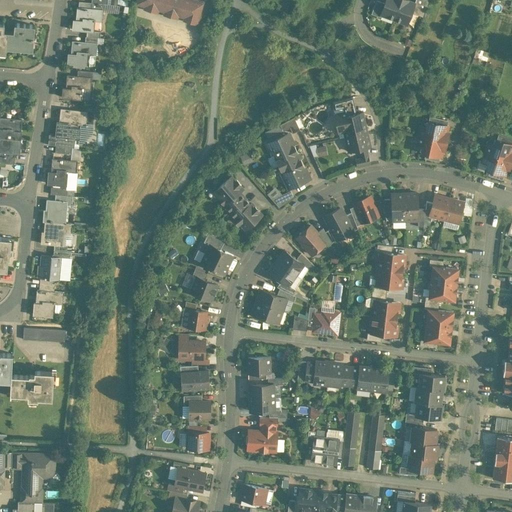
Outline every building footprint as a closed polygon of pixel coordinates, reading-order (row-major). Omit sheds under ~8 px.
[(138,0),(137,4),(198,21),(203,0),(138,0)] [(385,3),(376,0),(371,13),(380,17),(381,14),(385,3)] [(385,0),(385,3),(381,14),(394,19),(400,0),(385,0)] [(400,0),(394,19),(407,24),(411,12),(415,3),(414,3),(407,0),(400,0)] [(428,0),(415,0),(414,3),(415,3),(411,12),(422,16),(428,0)] [(78,7),(76,20),(73,20),(73,29),(87,30),(93,31),(93,30),(94,20),(95,20),(101,20),(103,9),(91,8),(78,7)] [(7,34),(6,47),(14,47),(14,44),(21,45),(21,48),(32,49),(35,25),(15,23),(14,31),(10,31),(10,34),(7,34)] [(97,43),(85,42),(73,41),(72,54),(68,53),(68,62),(74,63),(74,65),(84,66),(84,64),(95,65),(96,54),(97,43)] [(475,48),(473,60),(487,62),(489,51),(475,48)] [(93,71),(78,69),(77,76),(91,77),(92,78),(93,71)] [(77,76),(67,75),(66,87),(63,87),(62,96),(81,98),(82,88),(83,88),(84,87),(90,88),(91,77),(77,76)] [(351,97),(334,101),(336,108),(353,104),(351,97)] [(336,108),(334,109),(335,114),(334,114),(338,132),(344,131),(345,137),(367,132),(362,112),(355,113),(353,104),(336,108)] [(87,111),(61,108),(60,121),(57,121),(56,135),(74,138),(79,138),(80,127),(77,127),(77,124),(85,124),(85,125),(85,126),(88,126),(92,126),(92,124),(85,124),(87,111)] [(447,120),(431,116),(430,122),(445,126),(447,120)] [(0,117),(0,137),(21,139),(21,131),(22,119),(0,117)] [(300,129),(294,117),(280,124),(283,131),(290,127),(293,133),(300,129)] [(430,122),(429,122),(428,128),(421,126),(419,135),(446,141),(448,133),(446,133),(447,126),(445,126),(430,122)] [(367,132),(345,137),(349,151),(360,149),(366,147),(370,146),(367,132)] [(288,133),(266,143),(271,152),(273,153),(279,165),(299,156),(297,152),(294,145),(288,133)] [(511,138),(499,134),(497,140),(511,144),(511,138)] [(48,144),(57,145),(58,139),(55,139),(56,135),(49,135),(48,144)] [(58,139),(57,145),(72,147),(73,147),(74,138),(56,135),(55,139),(58,139)] [(446,141),(419,135),(417,144),(424,146),(423,152),(427,153),(439,155),(441,156),(442,149),(444,149),(446,141)] [(21,139),(0,137),(0,161),(14,163),(15,152),(19,153),(21,139)] [(511,144),(497,140),(495,145),(489,143),(486,152),(511,160),(511,159),(511,144)] [(313,156),(327,153),(326,144),(316,146),(316,143),(310,144),(313,156)] [(72,147),(57,145),(56,152),(71,154),(72,147)] [(366,147),(360,149),(362,158),(368,156),(366,147)] [(239,155),(243,164),(253,159),(249,150),(239,155)] [(511,160),(486,152),(483,160),(489,163),(487,168),(491,170),(503,173),(505,174),(507,168),(509,168),(511,160)] [(439,155),(427,153),(426,158),(437,161),(439,155)] [(268,157),(272,167),(276,165),(272,155),(268,157)] [(299,156),(279,165),(285,179),(285,182),(288,188),(309,178),(304,166),(300,159),(299,156)] [(362,158),(356,159),(357,166),(370,163),(368,156),(362,158)] [(77,160),(53,158),(52,171),(49,171),(48,183),(66,185),(67,171),(76,171),(77,160)] [(503,173),(491,170),(489,175),(501,179),(503,173)] [(231,176),(216,189),(220,194),(217,196),(224,204),(239,191),(243,189),(240,185),(241,184),(237,179),(236,181),(231,176)] [(67,188),(51,186),(51,193),(56,194),(67,195),(67,188)] [(290,190),(272,199),(279,207),(294,196),(290,190)] [(239,191),(224,204),(230,210),(245,197),(239,191)] [(418,192),(405,193),(405,220),(418,220),(418,208),(418,192)] [(405,193),(392,193),(392,199),(392,217),(392,220),(405,220),(405,193)] [(67,195),(56,194),(55,200),(47,199),(46,215),(44,215),(43,221),(45,221),(65,223),(65,222),(67,201),(72,202),(72,195),(67,195)] [(450,198),(435,195),(433,203),(432,207),(431,215),(432,215),(444,218),(450,198)] [(370,196),(354,203),(360,217),(361,220),(377,214),(370,196)] [(245,197),(230,210),(235,216),(250,203),(245,197)] [(464,202),(450,198),(444,218),(459,222),(464,202)] [(392,199),(383,199),(386,217),(392,217),(392,199)] [(433,203),(426,201),(426,208),(424,219),(431,220),(432,215),(431,215),(432,207),(433,203)] [(250,203),(235,216),(236,217),(235,220),(237,222),(240,222),(245,228),(262,214),(251,202),(250,203)] [(340,207),(325,215),(332,228),(337,239),(352,231),(344,215),(340,207)] [(354,219),(351,212),(344,215),(352,231),(358,228),(354,219)] [(360,217),(354,219),(357,225),(363,223),(361,220),(360,217)] [(65,223),(45,221),(44,234),(42,234),(41,243),(54,244),(54,243),(64,244),(65,232),(70,233),(71,223),(65,222),(65,223)] [(311,225),(297,237),(302,242),(302,244),(305,247),(307,248),(312,254),(324,244),(316,234),(317,233),(317,232),(311,225)] [(325,231),(323,227),(317,232),(317,233),(316,234),(324,244),(326,247),(333,242),(332,242),(325,231)] [(325,231),(332,242),(337,239),(332,228),(325,231)] [(225,240),(209,231),(204,241),(209,244),(220,249),(225,240)] [(11,237),(0,236),(0,268),(7,269),(8,257),(9,257),(11,237)] [(220,249),(209,244),(201,262),(209,266),(208,266),(216,270),(216,269),(224,273),(233,255),(225,251),(220,249)] [(392,245),(378,244),(377,250),(383,251),(383,252),(391,253),(392,245)] [(296,258),(284,250),(276,260),(296,274),(303,264),(303,263),(296,258)] [(314,264),(301,252),(296,258),(303,263),(303,264),(311,269),(314,264)] [(391,253),(383,252),(382,259),(379,259),(377,260),(376,267),(402,270),(402,263),(404,263),(405,255),(391,253)] [(53,256),(41,255),(40,265),(42,265),(41,271),(38,270),(37,277),(52,278),(59,278),(61,257),(53,256)] [(296,274),(276,260),(269,271),(281,280),(288,285),(289,284),(296,274)] [(442,266),(433,265),(433,266),(431,281),(456,284),(457,268),(442,266)] [(402,270),(376,267),(376,275),(377,277),(380,277),(379,284),(387,285),(401,287),(402,279),(401,278),(402,270)] [(207,273),(195,268),(192,274),(196,275),(205,278),(207,273)] [(205,278),(196,275),(194,280),(193,279),(190,286),(191,287),(189,291),(197,294),(197,295),(203,298),(204,297),(212,300),(214,294),(215,294),(217,288),(218,284),(205,278)] [(52,278),(40,277),(39,290),(54,291),(55,284),(52,284),(52,278)] [(296,290),(289,284),(288,285),(281,280),(277,286),(280,287),(293,294),(296,290)] [(456,284),(431,281),(430,296),(429,296),(439,297),(454,299),(456,284)] [(387,285),(379,284),(379,285),(373,285),(372,291),(386,293),(387,285)] [(293,294),(280,287),(277,294),(286,298),(286,299),(293,301),(296,296),(293,294)] [(277,294),(260,289),(256,301),(282,310),(286,299),(286,298),(277,294)] [(39,290),(37,290),(36,302),(34,302),(33,314),(53,316),(54,302),(62,303),(63,292),(54,291),(39,290)] [(386,293),(372,291),(371,298),(377,298),(377,300),(385,301),(386,293)] [(196,303),(186,300),(185,308),(196,309),(196,303)] [(385,301),(377,300),(376,307),(374,306),(372,308),(371,315),(396,318),(397,310),(399,310),(400,302),(385,301)] [(282,310),(256,301),(252,313),(278,322),(282,310)] [(315,307),(309,307),(308,319),(307,325),(313,325),(315,313),(315,307)] [(196,309),(185,308),(182,325),(204,328),(206,315),(207,311),(196,309)] [(437,309),(428,308),(428,309),(426,324),(451,327),(451,324),(452,324),(452,319),(453,311),(437,309)] [(315,313),(313,325),(313,330),(337,333),(340,312),(328,310),(328,314),(315,313)] [(308,319),(294,314),(293,328),(307,330),(307,325),(308,319)] [(396,318),(371,315),(370,323),(372,324),(374,325),(374,332),(382,332),(396,334),(397,326),(395,326),(396,318)] [(451,327),(426,324),(425,339),(434,340),(449,342),(450,334),(451,334),(451,330),(450,330),(451,327)] [(65,329),(23,327),(23,328),(21,328),(20,335),(23,335),(23,339),(64,341),(65,329)] [(382,332),(374,332),(373,333),(368,332),(367,339),(381,340),(382,332)] [(511,335),(509,335),(508,335),(509,336),(508,345),(509,345),(508,359),(505,358),(504,358),(503,373),(503,372),(505,372),(503,390),(502,390),(511,391),(511,335)] [(172,341),(165,338),(160,347),(167,351),(172,341)] [(185,340),(181,340),(181,357),(192,357),(204,358),(204,341),(185,340)] [(12,353),(0,352),(0,379),(11,380),(11,374),(12,353)] [(269,356),(248,357),(248,372),(266,372),(270,372),(269,356)] [(315,362),(299,360),(297,378),(313,380),(315,362)] [(329,362),(316,360),(315,362),(313,380),(313,382),(327,384),(329,362)] [(343,363),(329,362),(327,384),(340,385),(341,383),(343,365),(343,363)] [(351,366),(343,365),(341,383),(349,384),(351,366)] [(373,367),(359,365),(359,367),(357,385),(357,387),(370,389),(373,367)] [(359,367),(351,366),(349,384),(357,385),(359,367)] [(431,368),(413,366),(413,372),(420,373),(420,372),(431,374),(431,368)] [(389,369),(373,367),(370,389),(386,391),(386,389),(388,371),(389,369)] [(54,371),(35,370),(35,374),(29,373),(29,375),(11,374),(11,380),(10,392),(20,392),(20,393),(28,394),(28,398),(38,399),(38,397),(52,398),(53,383),(52,383),(52,372),(53,372),(54,371)] [(198,371),(180,372),(182,389),(210,387),(208,370),(198,371)] [(395,372),(388,371),(386,389),(393,389),(395,372)] [(431,374),(420,372),(420,373),(419,386),(441,389),(443,389),(445,375),(431,374)] [(268,384),(249,384),(249,397),(274,397),(274,384),(268,384)] [(441,389),(419,386),(417,386),(415,400),(417,400),(440,403),(440,402),(441,389)] [(201,394),(184,395),(184,405),(189,405),(189,400),(202,400),(201,394)] [(274,397),(249,397),(250,410),(269,410),(275,410),(275,409),(274,397)] [(202,400),(189,400),(189,405),(189,417),(196,417),(198,419),(200,419),(202,417),(210,417),(210,400),(202,400)] [(440,403),(417,400),(415,413),(415,414),(424,415),(440,417),(442,403),(440,402),(440,403)] [(311,406),(310,415),(315,419),(320,412),(311,406)] [(287,409),(275,409),(275,410),(269,410),(269,417),(277,417),(287,417),(287,409)] [(360,411),(348,410),(346,428),(358,429),(360,411)] [(340,421),(346,418),(343,412),(337,414),(340,421)] [(385,414),(373,412),(372,421),(384,423),(385,414)] [(424,415),(415,414),(415,413),(406,412),(405,419),(423,421),(424,415)] [(511,418),(496,417),(495,429),(511,430),(511,418)] [(423,421),(405,419),(405,425),(412,426),(412,425),(422,427),(423,421)] [(299,420),(290,420),(290,428),(299,428),(299,420)] [(384,423),(372,421),(371,430),(383,432),(384,423)] [(249,436),(276,436),(277,431),(274,431),(275,424),(261,424),(261,430),(249,430),(249,436)] [(422,427),(412,425),(412,426),(410,439),(437,442),(435,442),(437,428),(422,427)] [(340,430),(328,428),(327,437),(339,439),(340,430)] [(358,429),(346,428),(346,430),(345,436),(357,438),(358,429)] [(383,432),(371,430),(370,439),(382,441),(383,432)] [(200,431),(188,431),(187,447),(195,447),(196,449),(200,449),(201,448),(208,448),(209,432),(200,431)] [(496,446),(511,447),(511,436),(497,434),(497,435),(496,446)] [(276,436),(249,436),(248,448),(275,450),(276,436)] [(315,436),(314,436),(311,460),(323,461),(326,437),(315,436)] [(356,447),(357,438),(345,436),(345,439),(344,445),(356,447)] [(327,437),(326,437),(323,461),(336,462),(336,457),(339,439),(327,437)] [(345,439),(339,439),(336,457),(342,457),(343,453),(344,445),(345,439)] [(382,441),(370,439),(369,448),(381,450),(382,441)] [(437,442),(410,439),(410,440),(412,440),(411,453),(409,453),(436,456),(437,442)] [(355,455),(356,447),(344,445),(343,453),(355,455)] [(511,447),(496,446),(495,456),(511,458),(511,447)] [(12,452),(4,452),(4,466),(12,466),(12,453),(12,452)] [(24,453),(12,453),(12,466),(24,467),(24,453)] [(54,454),(24,453),(24,467),(23,501),(41,501),(41,476),(49,476),(49,477),(49,479),(52,482),(56,482),(60,479),(60,474),(57,472),(55,472),(55,471),(54,471),(54,454)] [(354,465),(355,455),(343,453),(342,457),(342,463),(354,465)] [(436,456),(409,453),(407,466),(407,467),(418,468),(432,470),(434,456),(436,457),(436,456)] [(494,466),(511,468),(511,458),(495,456),(494,466)] [(380,459),(368,457),(366,466),(379,468),(380,459)] [(418,468),(407,467),(407,466),(400,465),(399,472),(417,474),(418,468)] [(511,468),(494,466),(493,476),(492,476),(492,477),(511,479),(511,468)] [(187,468),(178,467),(175,484),(183,486),(202,490),(206,472),(187,468)] [(183,486),(175,484),(169,482),(167,489),(169,490),(169,489),(182,492),(183,486)] [(267,488),(243,483),(242,490),(243,490),(242,498),(259,502),(264,502),(267,488)] [(300,511),(313,511),(317,490),(299,488),(298,501),(297,511),(299,511),(300,511)] [(182,492),(169,489),(169,490),(168,495),(176,497),(186,499),(187,493),(182,492)] [(317,490),(313,511),(336,511),(336,510),(338,494),(330,493),(330,491),(317,490)] [(344,511),(358,511),(360,495),(346,493),(346,495),(344,511)] [(415,495),(397,493),(397,499),(404,500),(415,501),(415,495)] [(346,495),(338,494),(336,510),(344,511),(346,495)] [(373,511),(376,497),(360,495),(358,511),(373,511)] [(186,499),(176,497),(174,504),(176,507),(174,511),(196,511),(199,501),(186,499)] [(242,498),(241,504),(250,506),(258,507),(259,502),(242,498)] [(298,511),(299,511),(297,511),(298,501),(289,500),(287,511),(298,511)] [(415,501),(404,500),(403,511),(402,511),(429,511),(430,503),(415,501)] [(23,501),(18,501),(18,510),(14,509),(13,511),(34,511),(35,511),(52,511),(53,502),(41,501),(23,501)]
